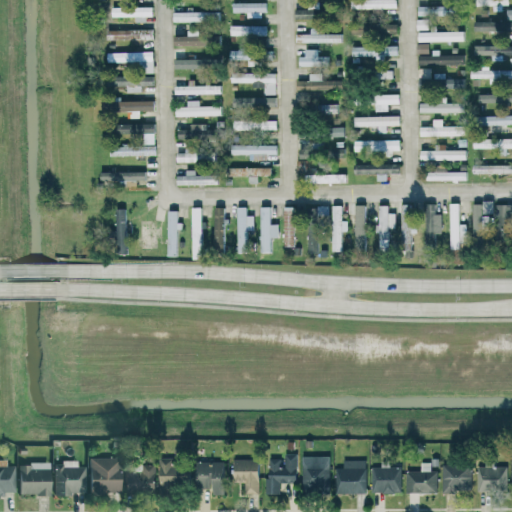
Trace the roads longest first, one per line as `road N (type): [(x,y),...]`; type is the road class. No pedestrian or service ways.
road 1 (tertiary): [(511,285),(54,270)]
road 2 (tertiary): [(55,291),(511,309)]
road 3 (residential): [(290,198),(511,191),(290,198)]
road 4 (residential): [(289,0),(290,198)]
road 5 (residential): [(414,0),(416,195)]
